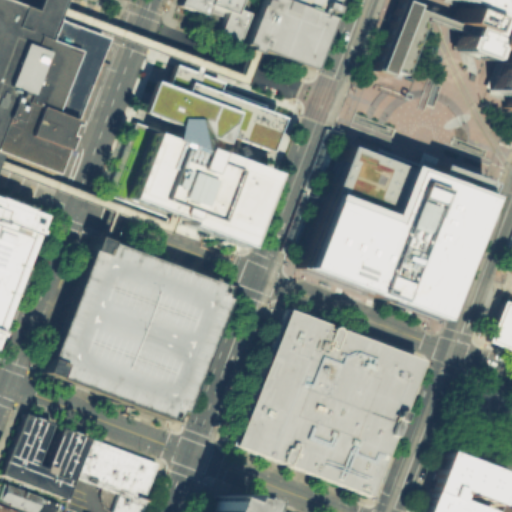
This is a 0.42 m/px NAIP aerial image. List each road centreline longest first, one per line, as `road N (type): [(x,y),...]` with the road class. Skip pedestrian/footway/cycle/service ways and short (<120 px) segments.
road 1 (tertiary): [(453,352),(255,277)]
road 2 (tertiary): [(255,277),(70,206)]
road 3 (residential): [(188,454),(3,383)]
road 4 (secondary): [(70,206),(0,391)]
road 5 (secondary): [(255,277),(324,96)]
road 6 (secondary): [(139,26),(70,206)]
road 7 (secondary): [(188,454),(255,277)]
road 8 (residential): [(341,511),(188,454)]
road 9 (tertiary): [(511,196),(461,330)]
